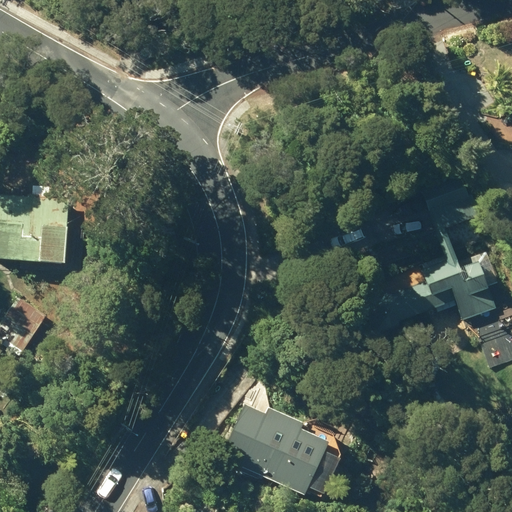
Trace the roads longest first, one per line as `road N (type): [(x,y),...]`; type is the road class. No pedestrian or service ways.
road 1 (tertiary): [(152,126),(195,173),(219,222),(220,278),(208,328),(94,511)]
road 2 (residential): [(152,126),(235,81),(498,0)]
road 3 (tertiary): [(0,26),(152,126)]
